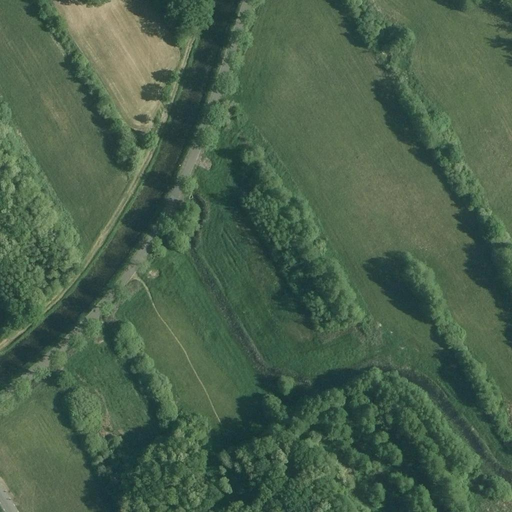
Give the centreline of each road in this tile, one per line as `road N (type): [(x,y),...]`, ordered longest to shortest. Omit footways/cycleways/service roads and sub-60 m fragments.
road 1 (unclassified): [(0,396),(104,304),(159,227),(207,122),(248,0)]
road 2 (track): [(204,0),(129,195),(67,284),(0,348)]
